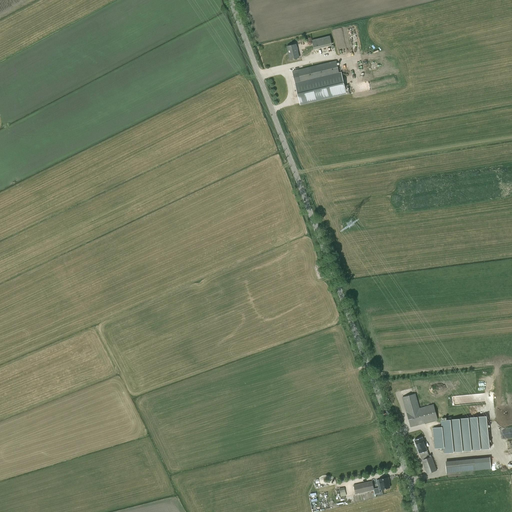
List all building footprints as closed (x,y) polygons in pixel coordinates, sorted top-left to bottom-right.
[(331,44),(329,36),(311,40),(313,48),(331,44)] [(298,57),(295,44),(286,46),(289,59),(298,57)] [(291,71),(299,104),(346,93),(341,72),(338,72),(335,61),(291,71)] [(485,393),(452,396),(453,405),(486,402),(485,393)] [(419,408),(415,394),(402,397),(411,427),(438,419),(433,404),(419,408)] [(486,416),(484,417),(441,421),(442,427),(433,428),(434,445),(443,444),(444,453),(489,448),(486,416)] [(437,471),(431,456),(430,457),(422,437),(414,440),(419,453),(420,453),(422,460),(427,474),(437,471)] [(445,461),(446,473),(492,468),(490,457),(445,461)] [(377,480),(379,490),(382,489),(390,488),(389,483),(389,482),(388,477),(379,479),(379,480),(377,480)] [(356,494),(374,490),(372,481),(354,486),(356,494)]
